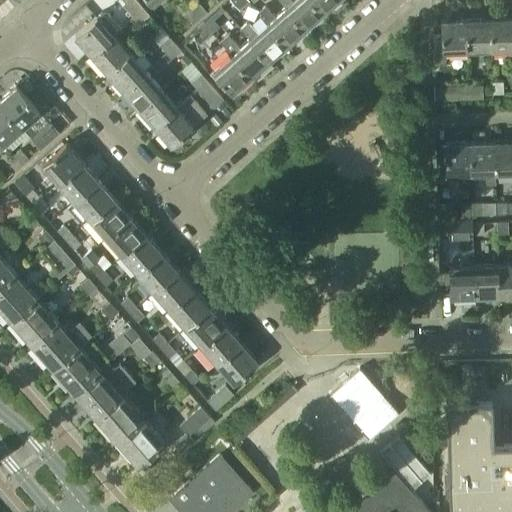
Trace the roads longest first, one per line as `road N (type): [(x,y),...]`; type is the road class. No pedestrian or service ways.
road 1 (residential): [(511,334),(302,342),(170,193)]
road 2 (residential): [(170,193),(392,0)]
road 3 (residential): [(170,193),(24,31)]
road 4 (tertiary): [(93,511),(0,409)]
